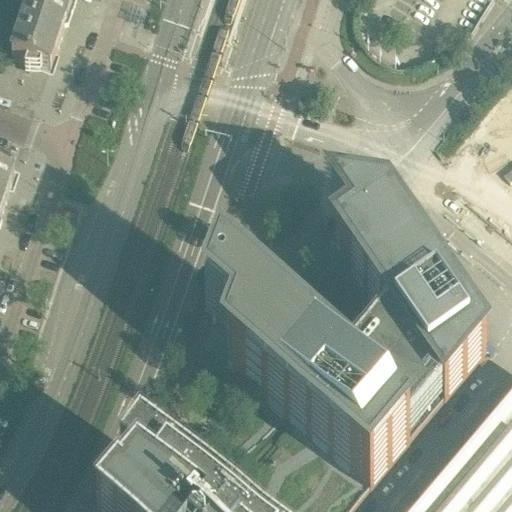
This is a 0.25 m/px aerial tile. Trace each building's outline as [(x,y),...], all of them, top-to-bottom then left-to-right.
[(32,0),(31,4),(71,18),(76,5),(74,3),(74,0),(32,0)] [(71,18),(31,4),(25,20),(11,62),(49,75),(64,31),(67,31),(71,18)] [(0,230),(1,227),(0,226),(0,221),(14,181),(10,180),(12,176),(2,168),(1,168),(0,169),(0,230)] [(355,511),(369,495),(370,496),(409,449),(408,449),(443,408),(444,409),(486,359),(483,357),(484,357),(387,217),(337,252),(341,257),(339,258),(365,295),(307,363),(250,315),(223,292),(210,325),(237,348),(228,373),(233,378),(232,380),(268,410),(194,498),(145,463),(144,462),(124,490),(131,494),(138,499),(126,511),(355,511)] [(511,511),(511,410),(452,481),(425,511),(511,511)]
